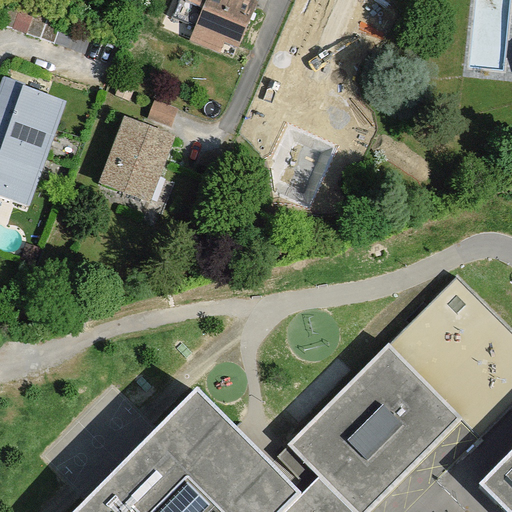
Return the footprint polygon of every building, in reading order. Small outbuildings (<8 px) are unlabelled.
[(207,12),(211,0),(188,0),(187,4),(207,12)] [(211,0),(207,12),(200,28),(238,45),(255,6),(239,0),(211,0)] [(0,25),(15,30),(23,7),(7,1),(0,22),(0,25)] [(64,21),(35,11),(27,35),(56,45),(64,21)] [(9,81),(1,101),(7,103),(4,112),(54,130),(64,104),(25,90),(26,87),(9,81)] [(178,111),(156,103),(149,121),(171,130),(178,111)] [(54,130),(4,112),(1,121),(0,120),(0,139),(45,156),(54,130)] [(146,129),(130,123),(106,185),(148,201),(162,163),(172,139),(146,129)] [(45,156),(0,139),(0,167),(37,181),(45,156)] [(37,181),(0,167),(0,197),(28,207),(37,181)] [(511,333),(457,279),(390,347),(462,419),(370,511),(354,511),(290,448),(272,467),(302,497),(317,511),(410,511),(511,410),(511,333)] [(370,511),(462,419),(390,347),(290,448),(354,511),(370,511)] [(286,511),(302,497),(272,467),(200,395),(84,511),(286,511)] [(511,511),(511,457),(481,489),(503,511),(511,511)]
